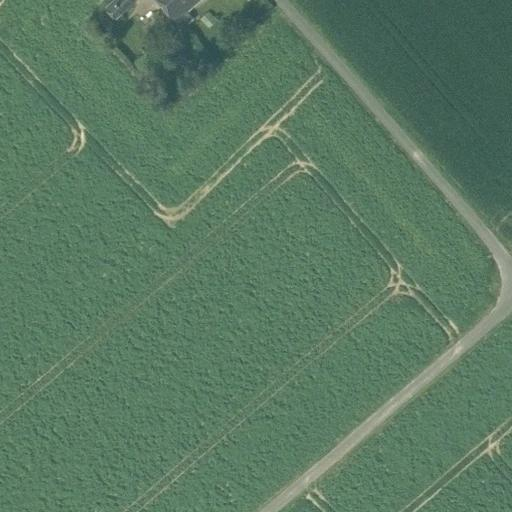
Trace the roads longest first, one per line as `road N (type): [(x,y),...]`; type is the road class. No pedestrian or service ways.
road 1 (track): [(511,268),(280,0)]
road 2 (unclassified): [(270,511),(511,302)]
